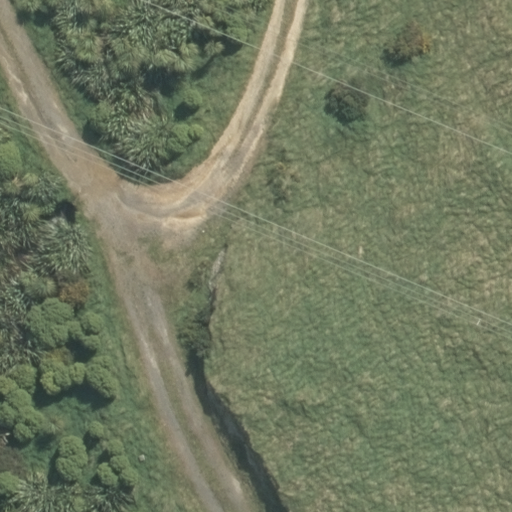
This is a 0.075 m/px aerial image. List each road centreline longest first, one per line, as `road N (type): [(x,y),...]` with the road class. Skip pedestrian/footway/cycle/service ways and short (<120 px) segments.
road 1 (track): [(0,29),(169,288),(264,511)]
road 2 (track): [(296,0),(219,184),(152,262)]
